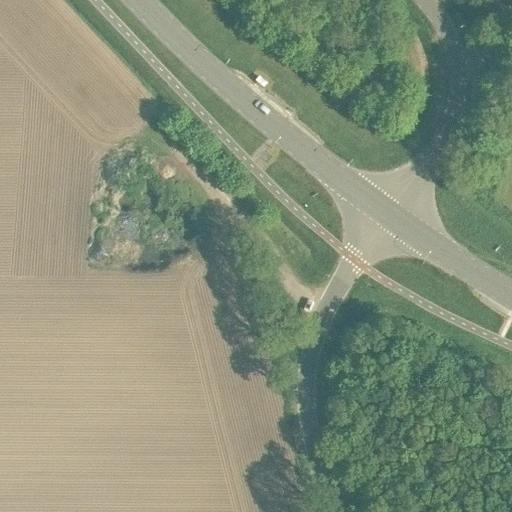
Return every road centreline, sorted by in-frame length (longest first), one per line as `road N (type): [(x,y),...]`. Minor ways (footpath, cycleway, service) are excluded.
road 1 (primary): [(385,215),(276,132),(137,0)]
road 2 (unclassified): [(326,511),(304,397),(313,338),(385,215)]
road 3 (unclassified): [(385,215),(448,130),(460,93),(454,49),(414,0)]
road 4 (primary): [(511,297),(385,215)]
